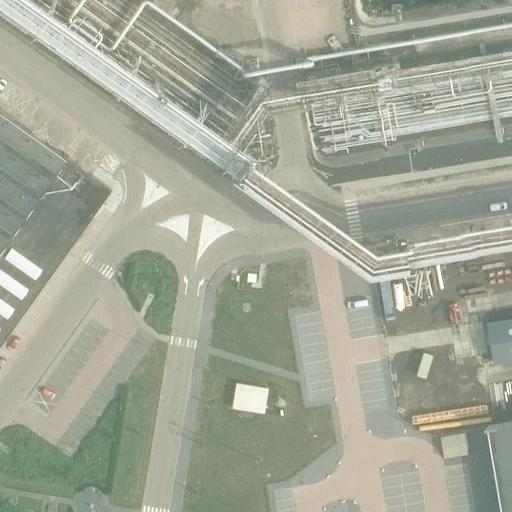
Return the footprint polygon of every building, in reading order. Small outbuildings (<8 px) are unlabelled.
[(335,4),(291,10),(295,40),(339,34),(335,4)] [(0,338),(110,185),(0,107),(0,338)] [(511,319),(489,323),(496,364),(511,361),(511,319)] [(233,408),(265,413),(269,387),(237,382),(233,408)] [(511,511),(511,420),(489,425),(503,511),(511,511)]
